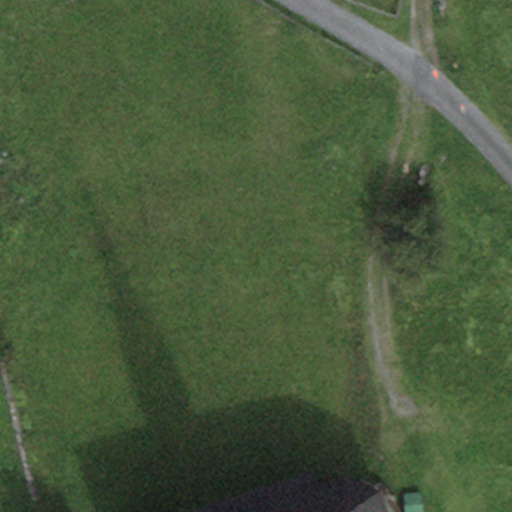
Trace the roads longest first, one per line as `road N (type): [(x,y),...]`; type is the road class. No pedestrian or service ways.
road 1 (track): [(296,0),(420,71)]
road 2 (track): [(420,71),(511,170)]
